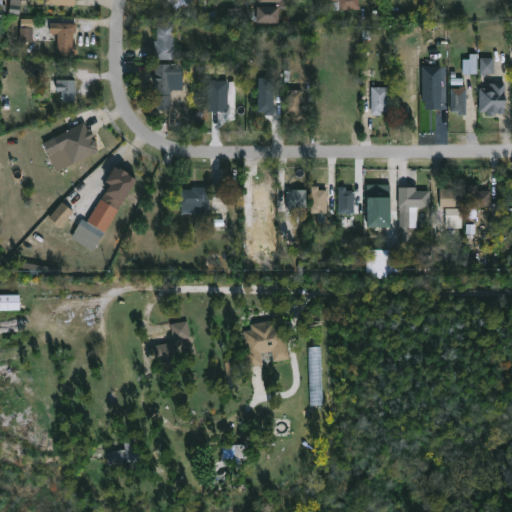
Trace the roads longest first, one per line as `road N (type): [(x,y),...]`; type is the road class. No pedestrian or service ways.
road 1 (residential): [(511,152),(166,152)]
road 2 (residential): [(118,0),(122,110),(146,142),(166,152)]
